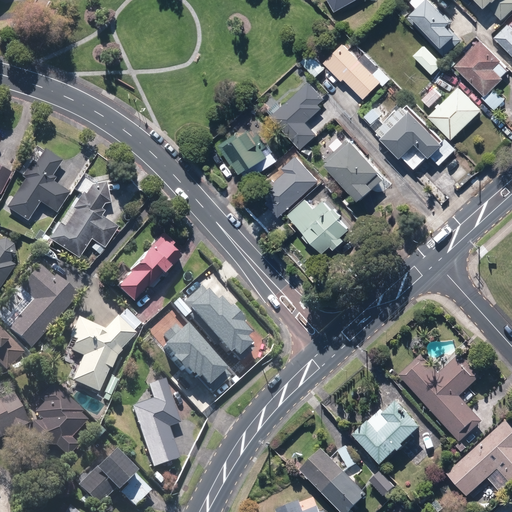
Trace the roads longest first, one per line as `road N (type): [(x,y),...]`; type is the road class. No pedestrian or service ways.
road 1 (tertiary): [(0,74),(74,100),(128,133),(328,351)]
road 2 (secondary): [(204,511),(257,419),(328,351)]
road 3 (secondary): [(328,351),(432,257)]
